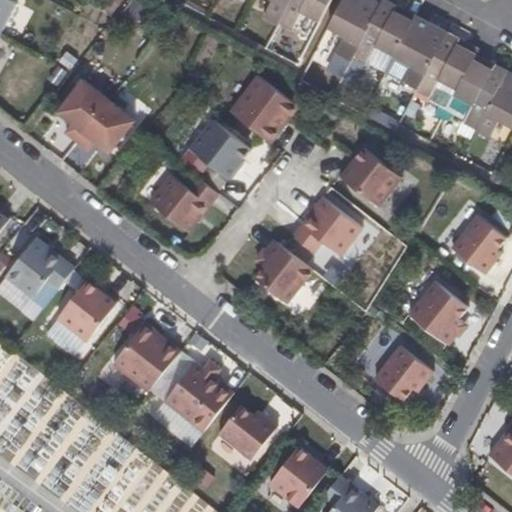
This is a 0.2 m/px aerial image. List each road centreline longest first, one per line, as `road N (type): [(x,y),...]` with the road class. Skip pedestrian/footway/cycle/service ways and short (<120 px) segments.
road 1 (residential): [(0,148),(424,484)]
road 2 (residential): [(424,484),(511,332)]
